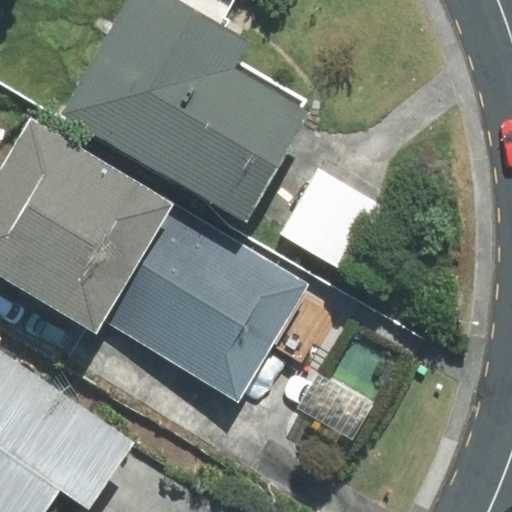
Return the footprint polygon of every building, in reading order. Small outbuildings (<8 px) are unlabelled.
[(250,42),(176,0),(129,0),(64,113),(246,218),(308,112),(234,70),(250,42)] [(0,169),(0,275),(96,333),(104,320),(174,204),(31,119),(0,169)] [(381,203),(319,168),(280,237),(342,272),(381,203)] [(307,284),(174,204),(104,320),(237,400),(307,284)] [(0,511),(43,511),(60,488),(89,508),(134,443),(0,351),(0,511)] [(373,404),(318,373),(297,409),(353,440),(373,404)]
